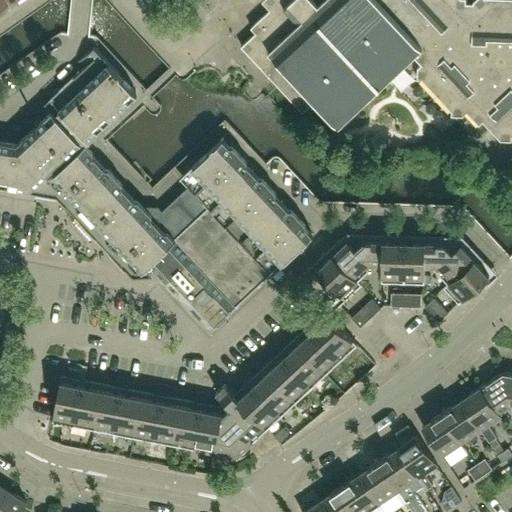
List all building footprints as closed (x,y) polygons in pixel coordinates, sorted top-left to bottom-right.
[(10,0),(0,0),(0,12),(9,6),(7,2),(10,0)] [(270,0),(275,5),(251,27),(256,32),(241,45),(277,84),(303,111),(315,99),(339,125),(413,55),(361,0),(270,0)] [(361,0),(413,55),(421,64),(418,67),(417,78),(452,110),(451,115),(463,115),(467,111),(479,124),(483,121),(490,128),(500,140),(511,140),(511,134),(511,133),(511,0),(474,0),(473,1),(473,12),(466,12),(466,0),(361,0)] [(0,141),(0,185),(58,196),(133,276),(135,276),(149,263),(210,329),(313,234),(305,225),(306,222),(293,207),(289,207),(276,194),(276,190),(264,176),(259,175),(246,163),(247,159),(234,144),(229,144),(223,137),(181,175),(189,185),(162,210),(147,208),(139,199),(133,199),(122,187),(123,181),(109,167),(104,167),(92,155),(92,150),(85,143),(97,132),(97,127),(110,115),(115,116),(130,102),(129,98),(136,91),(94,46),(76,63),(82,69),(51,98),(59,106),(18,144),(0,141)] [(370,264),(355,246),(348,239),(329,257),(358,287),(362,283),(356,277),(370,264)] [(403,282),(404,240),(363,239),(355,246),(370,264),(382,264),(382,281),(403,282)] [(437,266),(453,249),(445,241),(404,240),(403,282),(425,282),(425,266),(437,266)] [(445,287),(476,259),(460,242),(453,249),(437,266),(450,280),(444,286),(445,287)] [(358,287),(329,257),(317,268),(330,282),(324,287),(340,304),(358,287)] [(459,302),(490,274),(476,259),(445,287),(459,302)] [(391,305),(406,306),(406,293),(392,293),(391,305)] [(421,293),(406,293),(406,306),(421,306),(421,293)] [(425,306),(432,314),(442,305),(435,297),(425,306)] [(372,298),(362,308),(371,317),(381,307),(372,298)] [(449,312),(442,305),(432,314),(439,321),(449,312)] [(361,326),(371,317),(362,308),(352,317),(361,326)] [(357,344),(329,313),(313,328),(342,358),(357,344)] [(307,314),(302,319),(308,325),(313,321),(307,314)] [(303,330),(308,325),(302,319),(297,323),(303,330)] [(342,358),(313,328),(298,341),(327,372),(342,358)] [(327,372),(298,341),(283,355),(312,386),(327,372)] [(277,343),(272,347),(278,353),(282,349),(277,343)] [(273,358),(278,353),(272,347),(267,352),(273,358)] [(312,386),(283,355),(268,369),(297,400),(312,386)] [(68,375),(74,376),(76,368),(69,366),(68,375)] [(82,369),(76,368),(74,376),(81,377),(82,369)] [(297,400),(268,369),(253,383),(282,414),(297,400)] [(247,370),(243,375),(248,381),(253,376),(247,370)] [(510,405),(503,371),(480,387),(498,413),(499,412),(510,405)] [(511,372),(503,371),(510,405),(511,405),(511,372)] [(243,385),(248,381),(243,375),(238,379),(243,385)] [(115,384),(121,385),(123,377),(116,376),(115,384)] [(130,378),(123,377),(121,385),(128,387),(130,378)] [(74,424),(82,383),(61,379),(53,420),(74,424)] [(235,393),(225,382),(216,391),(226,401),(235,393)] [(94,428),(102,387),(82,383),(74,424),(94,428)] [(154,392),(161,393),(163,385),(156,383),(154,392)] [(282,414),(253,383),(238,398),(267,428),(282,414)] [(169,386),(163,385),(161,393),(167,394),(169,386)] [(114,432),(122,391),(102,387),(94,428),(114,432)] [(498,413),(480,387),(461,399),(481,429),(489,441),(495,437),(497,436),(488,424),(501,416),(499,412),(498,413)] [(134,436),(142,395),(122,391),(114,432),(134,436)] [(195,400),(201,401),(203,393),(196,391),(195,400)] [(209,394),(203,393),(201,401),(208,402),(209,394)] [(155,440),(163,399),(142,395),(134,436),(155,440)] [(267,428),(238,398),(224,411),(215,452),(237,456),(267,428)] [(175,444),(183,403),(163,399),(155,440),(175,444)] [(481,429),(461,399),(442,412),(462,442),(481,429)] [(195,448),(203,407),(183,403),(175,444),(195,448)] [(215,452),(224,411),(203,407),(195,448),(215,452)] [(462,442),(442,412),(422,425),(443,455),(462,442)] [(283,425),(274,434),(281,441),(290,432),(283,425)] [(52,428),(47,443),(62,449),(68,434),(52,428)] [(437,464),(417,434),(398,447),(418,478),(426,490),(433,485),(425,473),(437,464)] [(495,437),(489,441),(498,454),(504,450),(495,437)] [(418,478),(398,447),(379,460),(399,490),(418,478)] [(504,450),(498,454),(502,461),(511,454),(511,452),(509,447),(504,450)] [(485,458),(477,463),(484,474),(492,468),(485,458)] [(399,490),(379,460),(360,473),(380,503),(399,490)] [(476,480),(484,474),(477,463),(468,469),(476,480)] [(366,511),(380,503),(360,473),(341,486),(358,511),(366,511)] [(358,511),(341,486),(322,499),(331,511),(358,511)] [(0,511),(19,511),(27,500),(7,488),(0,498),(0,511)] [(418,494),(406,501),(413,511),(421,511),(424,510),(427,508),(418,494)] [(331,511),(322,499),(302,511),(331,511)]
